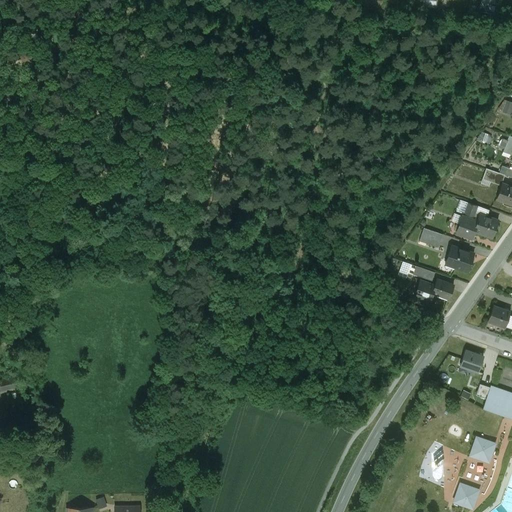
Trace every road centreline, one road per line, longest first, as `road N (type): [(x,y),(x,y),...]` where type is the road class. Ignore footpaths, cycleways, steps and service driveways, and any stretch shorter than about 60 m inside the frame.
road 1 (track): [(0,147),(154,220),(450,324)]
road 2 (track): [(256,258),(181,511)]
road 3 (tertiary): [(338,511),(375,435),(450,324)]
road 4 (track): [(101,194),(0,309)]
